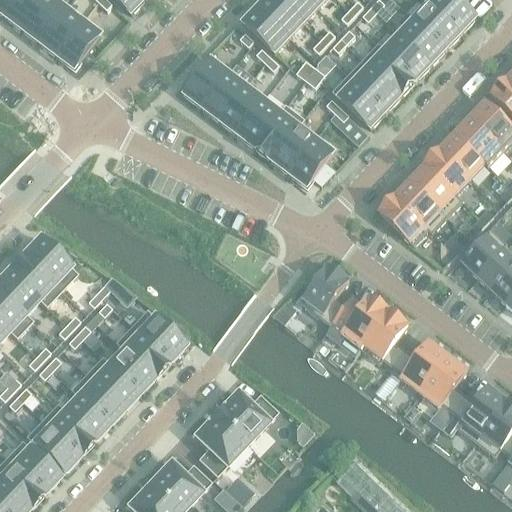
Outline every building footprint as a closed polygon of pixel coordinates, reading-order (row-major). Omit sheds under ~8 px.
[(0,0),(0,17),(5,22),(21,0),(0,0)] [(21,0),(5,22),(22,35),(48,1),(47,0),(21,0)] [(111,0),(131,19),(146,3),(142,0),(111,0)] [(290,43),(304,28),(274,0),(270,0),(258,13),(290,43)] [(274,0),(304,28),(318,13),(303,0),(274,0)] [(303,0),(318,13),(330,0),(303,0)] [(452,0),(435,0),(428,8),(460,38),(476,22),(452,0)] [(40,48),(66,14),(48,1),(22,35),(40,48)] [(98,7),(107,15),(112,9),(103,1),(98,7)] [(379,4),(370,13),(376,18),(385,9),(379,4)] [(357,6),(349,15),(355,21),(363,12),(357,6)] [(428,8),(413,24),(446,54),(460,38),(428,8)] [(244,29),(275,58),(290,43),(258,13),(244,29)] [(376,18),(370,13),(362,21),(368,27),(376,18)] [(66,14),(40,48),(57,61),(83,27),(66,14)] [(341,24),(347,29),(355,21),(349,15),(341,24)] [(413,24),(399,39),(431,70),(446,54),(413,24)] [(83,27),(57,61),(75,75),(101,40),(83,27)] [(341,44),(346,49),(355,41),(349,35),(341,44)] [(329,36),(321,45),(327,50),(335,42),(329,36)] [(254,46),(245,38),(239,44),(248,52),(254,46)] [(384,55),(416,85),(431,70),(399,39),(384,54),(384,55)] [(346,49),(341,44),(332,53),(338,58),(346,49)] [(313,53),(319,59),(327,50),(321,45),(313,53)] [(378,48),(363,65),(401,101),(416,85),(384,55),(384,54),(378,48)] [(261,54),(256,60),(265,68),(270,62),(261,54)] [(270,62),(265,68),(273,76),(279,70),(270,62)] [(363,65),(348,80),(386,117),(401,101),(363,65)] [(211,66),(185,100),(203,113),(229,79),(211,66)] [(306,66),(301,72),(310,79),(315,73),(306,66)] [(229,79),(203,113),(220,126),(246,92),(254,82),(236,69),(229,79)] [(301,72),(296,78),(305,86),(310,79),(301,72)] [(320,87),(325,80),(315,73),(310,79),(320,87)] [(310,79),(305,86),(315,93),(320,87),(310,79)] [(370,133),(386,117),(348,80),(332,97),(370,133)] [(511,89),(507,85),(492,101),(511,120),(511,89)] [(246,92),(220,126),(237,139),(263,105),(246,92)] [(263,105),(237,139),(255,152),(286,111),(269,98),(263,105)] [(326,110),(335,119),(340,113),(331,104),(326,110)] [(511,133),(485,108),(470,124),(503,156),(511,147),(511,133)] [(286,111),(255,152),(272,166),(298,131),(299,132),(305,125),(304,124),(286,111)] [(335,119),(343,127),(349,121),(340,113),(335,119)] [(470,124),(455,140),(488,172),(503,156),(470,124)] [(298,131),(272,166),(289,179),(315,144),(299,132),(298,131)] [(455,140),(440,156),(470,184),(484,169),(488,173),(488,172),(455,140)] [(315,144),(289,179),(307,192),(333,158),(315,144)] [(440,156),(425,171),(462,206),(463,206),(456,199),(470,184),(440,156)] [(425,171),(410,187),(447,222),(462,206),(425,171)] [(410,187),(395,203),(432,238),(447,222),(410,187)] [(507,206),(511,200),(511,194),(509,192),(501,200),(507,206)] [(395,203),(380,219),(413,251),(428,235),(432,238),(395,203)] [(488,214),(480,223),(485,228),(494,220),(488,214)] [(477,237),(485,228),(480,223),(471,232),(477,237)] [(491,238),(462,268),(478,283),(504,256),(504,257),(508,253),(507,253),(491,238)] [(39,243),(23,260),(61,296),(77,279),(39,243)] [(450,254),(456,260),(464,251),(458,245),(450,254)] [(442,263),(447,268),(456,260),(450,254),(442,263)] [(504,256),(478,283),(492,297),(511,275),(511,264),(504,257),(504,256)] [(16,264),(8,273),(9,274),(8,275),(39,305),(46,312),(60,297),(61,296),(23,260),(17,266),(16,264)] [(328,335),(328,336),(352,304),(351,304),(346,311),(336,303),(349,287),(329,272),(322,282),(315,276),(304,288),(312,294),(301,309),(331,331),(328,335)] [(8,275),(0,284),(0,297),(24,321),(25,320),(39,305),(8,275)] [(511,275),(492,297),(506,310),(511,303),(511,275)] [(104,290),(95,298),(101,304),(109,295),(104,290)] [(0,297),(0,327),(10,336),(9,337),(16,344),(17,343),(31,327),(32,327),(25,320),(24,321),(0,297)] [(93,313),(101,304),(95,298),(87,307),(93,313)] [(343,341),(361,354),(389,317),(386,315),(388,312),(376,303),(373,306),(370,303),(363,312),(352,304),(328,336),(340,345),(343,341)] [(111,314),(105,308),(97,317),(103,322),(111,314)] [(146,315),(130,332),(168,368),(184,352),(146,315)] [(383,365),(393,373),(406,356),(395,348),(408,332),(404,329),(406,326),(394,316),(392,319),(389,317),(361,354),(380,369),(383,365)] [(74,321),(66,330),(71,335),(80,327),(74,321)] [(0,346),(10,336),(0,326),(0,346)] [(71,335),(66,330),(57,338),(63,344),(71,335)] [(90,336),(84,331),(76,339),(81,345),(90,336)] [(115,348),(122,355),(122,354),(153,384),(168,368),(130,332),(115,348)] [(81,345),(76,339),(67,348),(73,354),(81,345)] [(401,385),(420,399),(448,362),(445,360),(447,357),(435,347),(433,351),(429,348),(416,364),(406,356),(393,373),(404,381),(401,385)] [(44,352),(36,361),(42,366),(50,358),(44,352)] [(108,369),(108,370),(139,399),(153,384),(122,354),(122,355),(108,369)] [(33,375),(42,366),(36,361),(27,370),(33,375)] [(442,410),(452,418),(465,401),(454,393),(467,377),(463,374),(465,371),(453,361),(451,364),(448,362),(420,399),(439,413),(442,410)] [(60,367),(54,362),(46,371),(52,376),(60,367)] [(101,363),(86,379),(124,415),(139,399),(108,370),(108,369),(101,362),(101,363)] [(52,376),(46,371),(38,379),(43,385),(52,376)] [(71,394),(70,395),(77,402),(78,401),(109,431),(124,415),(86,379),(71,394)] [(14,384),(6,392),(12,398),(20,389),(14,384)] [(0,398),(0,403),(3,406),(12,398),(6,392),(0,398)] [(457,433),(476,448),(507,407),(504,405),(506,402),(494,392),(492,395),(488,393),(476,409),(465,401),(452,418),(463,426),(457,433)] [(22,408),(30,399),(24,393),(16,402),(22,408)] [(235,400),(214,421),(245,451),(276,419),(258,402),(248,412),(235,400)] [(64,416),(63,417),(94,446),(109,431),(78,401),(77,402),(64,416)] [(8,411),(14,416),(22,408),(16,402),(8,411)] [(508,466),(511,461),(511,406),(510,409),(507,407),(476,448),(495,462),(501,454),(511,462),(508,466)] [(56,410),(41,426),(79,462),(94,446),(63,417),(64,416),(57,409),(56,410)] [(214,421),(193,444),(206,456),(196,466),(215,483),(245,451),(214,421)] [(26,442),(25,442),(63,478),(79,462),(41,426),(26,442)] [(302,427),(296,434),(296,445),(303,451),(314,439),(302,427)] [(21,447),(6,463),(44,499),(59,483),(21,446),(21,447)] [(6,463),(0,468),(0,487),(25,511),(31,511),(44,499),(6,463)] [(170,468),(149,490),(171,511),(187,511),(210,488),(192,470),(182,481),(170,468)] [(355,468),(337,487),(363,511),(400,511),(394,506),(355,468)] [(0,511),(25,511),(0,487),(0,511)] [(171,511),(149,490),(128,511),(171,511)]
